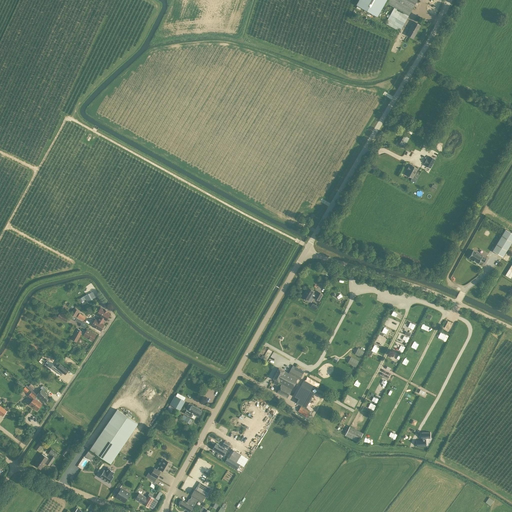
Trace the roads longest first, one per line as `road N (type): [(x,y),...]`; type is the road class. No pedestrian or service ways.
road 1 (track): [(0,242),(66,118),(308,246)]
road 2 (unclassified): [(164,511),(304,252)]
road 3 (unclassified): [(304,252),(448,0)]
road 4 (unclassified): [(511,328),(415,285),(304,252)]
road 5 (unclassified): [(15,465),(106,329)]
road 6 (unknown): [(494,320),(438,429)]
